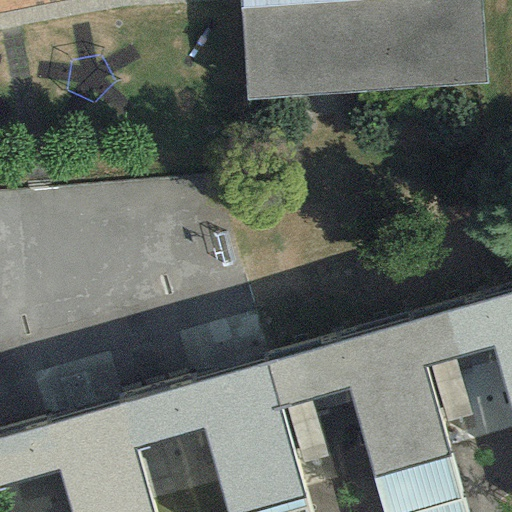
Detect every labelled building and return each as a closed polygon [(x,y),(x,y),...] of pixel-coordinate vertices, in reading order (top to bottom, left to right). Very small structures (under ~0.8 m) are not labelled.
[(0,0),(0,11),(69,0),(0,0)] [(480,0),(239,0),(246,95),(486,79),(480,0)] [(511,292),(10,435),(0,438),(0,485),(57,470),(69,511),(151,511),(134,448),(201,428),(225,511),(262,511),(304,500),(278,411),(349,391),(374,480),(449,458),(423,367),(490,349),(511,426),(511,292)] [(464,511),(449,458),(374,480),(382,511),(464,511)] [(307,511),(304,500),(262,511),(307,511)]
